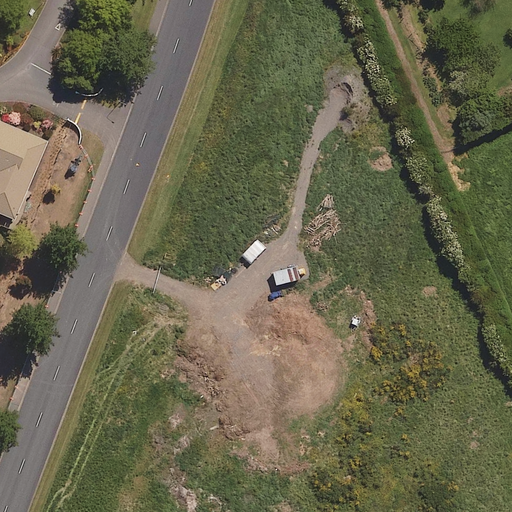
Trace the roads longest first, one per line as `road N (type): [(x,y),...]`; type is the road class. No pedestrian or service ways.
road 1 (tertiary): [(143,139),(4,511)]
road 2 (tertiary): [(191,0),(143,139)]
road 3 (residential): [(15,81),(143,139)]
